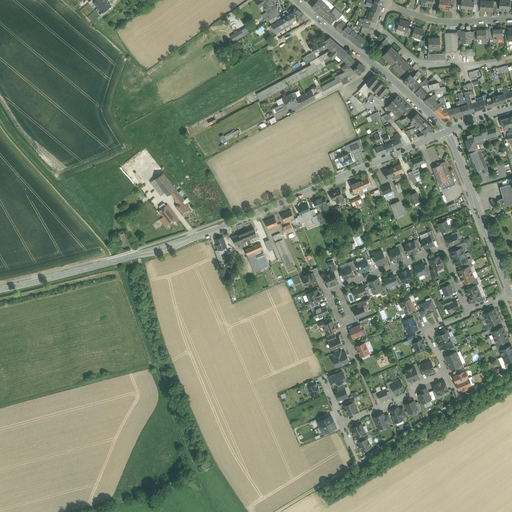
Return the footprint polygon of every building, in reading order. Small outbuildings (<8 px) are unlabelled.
[(111,5),(106,0),(98,7),(103,12),(107,9),(111,5)] [(270,0),(257,0),(254,3),(258,8),(263,5),(267,11),(268,13),(272,10),(275,7),(276,7),(270,0)] [(320,0),(317,0),(311,7),(317,11),(324,3),(320,0)] [(493,0),(480,0),(480,5),(480,11),(493,12),(493,11),(493,4),(493,0)] [(509,0),(500,0),(500,1),(499,8),(499,9),(509,10),(509,0)] [(382,6),(367,2),(365,5),(373,7),(372,10),(379,12),(380,12),(382,6)] [(324,3),(317,11),(319,14),(320,13),(321,14),(321,15),(326,10),(329,12),(331,9),(324,3)] [(303,14),(295,7),(289,14),(285,17),(289,23),(296,20),(297,21),(303,14)] [(109,11),(107,9),(103,12),(100,15),(102,17),(109,11)] [(372,10),(371,9),(368,19),(375,22),(379,12),(372,10)] [(267,11),(262,15),(267,22),(277,16),(272,10),(268,13),(267,11)] [(334,13),(333,11),(331,13),(336,18),(334,20),(336,21),(340,17),(334,13)] [(331,13),(329,12),(324,17),(331,23),(334,20),(336,18),(331,13)] [(285,17),(269,27),(273,34),(289,23),(285,17)] [(410,22),(400,19),(397,29),(407,32),(410,22)] [(339,24),(336,29),(340,33),(347,25),(345,23),(342,26),(339,24)] [(347,25),(340,33),(345,37),(349,32),(349,33),(352,30),(350,28),(347,25)] [(369,29),(363,27),(361,33),(367,35),(369,29)] [(424,30),(415,27),(412,36),(421,39),(424,30)] [(230,36),(234,42),(244,35),(241,29),(237,32),(236,30),(234,32),(234,33),(230,36)] [(502,29),(492,29),(493,37),(493,39),(503,39),(502,29)] [(354,31),(352,30),(349,33),(346,37),(359,48),(366,40),(354,31)] [(486,30),(476,30),(476,31),(477,39),(482,39),(482,44),(487,44),(487,37),(486,30)] [(470,31),(464,31),(461,31),(460,31),(461,35),(461,42),(463,42),(463,43),(468,42),(471,42),(471,39),(470,32),(470,31)] [(457,32),(444,33),(446,53),(458,52),(457,35),(457,32)] [(329,37),(310,48),(313,52),(314,52),(316,51),(317,52),(318,52),(327,47),(330,50),(332,49),(339,45),(329,37)] [(440,37),(428,38),(429,49),(440,48),(440,37)] [(385,40),(381,44),(387,50),(391,46),(385,40)] [(342,48),(339,45),(332,49),(334,52),(331,54),(337,59),(340,62),(349,54),(342,48)] [(401,57),(391,46),(387,50),(382,55),(393,65),(392,66),(401,74),(409,65),(401,57)] [(317,57),(314,59),(315,65),(320,63),(323,67),(325,66),(322,60),(330,56),(329,55),(331,54),(334,52),(332,49),(320,56),(317,57)] [(313,52),(306,56),(309,62),(314,59),(317,57),(314,52),(313,52)] [(340,62),(338,64),(345,71),(351,68),(349,65),(355,60),(349,54),(340,62)] [(311,65),(256,94),(260,101),(318,70),(315,65),(314,59),(309,62),(311,65)] [(341,73),(338,75),(340,79),(345,76),(355,71),(356,72),(355,74),(356,75),(357,73),(359,75),(365,68),(359,63),(357,65),(353,69),(351,68),(345,71),(341,73)] [(507,65),(497,68),(498,73),(498,74),(509,71),(507,65)] [(475,70),(468,72),(470,79),(477,77),(477,76),(475,70)] [(436,73),(433,76),(438,82),(443,81),(436,73)] [(410,74),(403,81),(408,86),(414,80),(418,76),(416,74),(413,77),(410,74)] [(335,76),(320,84),(325,93),(343,84),(340,79),(338,75),(335,76)] [(372,77),(366,84),(378,94),(381,97),(389,88),(374,75),(372,77)] [(378,94),(366,84),(372,77),(371,76),(359,90),(370,100),(373,96),(375,98),(378,94)] [(414,80),(408,86),(415,93),(421,86),(419,84),(414,80)] [(431,84),(424,85),(425,87),(423,89),(421,86),(415,93),(421,99),(430,90),(434,89),(436,88),(434,83),(431,84)] [(468,90),(467,84),(462,85),(468,103),(467,104),(472,103),(468,90)] [(316,86),(310,90),(311,91),(313,95),(319,92),(316,86)] [(440,87),(436,88),(434,89),(435,95),(441,93),(446,92),(445,86),(440,87)] [(483,99),(476,101),(473,89),(468,90),(472,103),(474,111),(486,107),(483,99)] [(295,92),(283,98),(288,107),(288,108),(300,102),(302,105),(308,102),(304,94),(301,96),(299,90),(295,92)] [(311,91),(304,94),(308,102),(315,98),(313,95),(311,91)] [(503,94),(492,97),(494,105),(506,101),(504,94),(503,94)] [(397,95),(387,106),(392,111),(398,108),(404,102),(397,95)] [(430,96),(423,101),(430,107),(436,102),(432,98),(430,96)] [(487,98),(483,99),(486,107),(494,105),(492,97),(492,96),(490,97),(487,98)] [(436,102),(430,107),(433,111),(440,106),(446,102),(445,99),(443,100),(443,99),(441,100),(442,101),(438,104),(436,102)] [(411,108),(405,102),(404,102),(398,108),(392,111),(397,117),(399,116),(399,115),(402,112),(405,115),(411,108)] [(460,102),(456,103),(457,107),(455,107),(457,116),(463,114),(461,106),(460,102)] [(465,105),(461,106),(463,114),(474,111),(472,103),(467,104),(465,105)] [(278,105),(274,107),(277,113),(284,109),(281,104),(278,105)] [(451,109),(448,109),(450,118),(457,116),(455,107),(451,109)] [(443,111),(436,113),(443,118),(445,119),(450,118),(448,109),(447,109),(443,111)] [(378,112),(370,115),(372,121),(381,117),(378,112)] [(417,113),(410,119),(413,123),(411,125),(408,127),(409,129),(417,126),(424,120),(424,119),(417,113)] [(508,117),(501,119),(502,122),(500,123),(501,125),(503,125),(504,129),(508,128),(507,127),(510,126),(508,117)] [(424,120),(417,126),(409,129),(411,133),(418,130),(417,129),(419,128),(421,130),(429,125),(424,120)] [(434,130),(429,125),(421,130),(422,131),(425,136),(434,132),(434,130)] [(479,131),(473,133),(467,135),(468,138),(467,138),(465,142),(465,143),(466,146),(467,145),(468,149),(467,149),(468,153),(467,153),(468,154),(470,159),(471,162),(472,162),(472,164),(473,164),(475,171),(479,169),(480,171),(482,171),(482,173),(488,171),(486,167),(487,166),(483,157),(480,150),(478,149),(479,147),(479,144),(485,142),(484,140),(489,139),(489,140),(498,137),(496,129),(491,130),(491,128),(486,129),(486,128),(481,130),(479,131)] [(221,138),(223,142),(240,133),(238,130),(233,133),(232,131),(225,135),(225,136),(221,138)] [(384,144),(379,133),(374,135),(377,142),(376,142),(378,146),(375,147),(379,155),(387,152),(384,144)] [(388,135),(383,137),(385,141),(386,141),(387,143),(384,144),(387,152),(394,149),(391,141),(388,135)] [(396,139),(391,141),(394,149),(403,145),(400,137),(396,139)] [(360,139),(347,145),(349,151),(360,147),(359,144),(361,143),(360,139)] [(347,155),(343,157),(343,156),(339,157),(339,158),(343,166),(346,165),(346,164),(354,161),(350,153),(347,154),(347,155)] [(422,155),(412,159),(415,168),(418,167),(418,165),(420,164),(421,167),(422,168),(426,166),(427,165),(425,162),(425,163),(422,155)] [(441,183),(452,178),(445,161),(439,163),(439,164),(440,165),(437,166),(436,166),(433,167),(433,168),(436,175),(436,174),(439,183),(441,183)] [(400,164),(392,167),(397,178),(401,177),(399,173),(404,171),(400,164)] [(392,167),(383,171),(387,179),(387,178),(387,180),(390,178),(390,177),(391,177),(393,180),(395,179),(396,181),(397,180),(397,178),(392,167)] [(418,169),(413,171),(416,178),(421,176),(418,169)] [(413,171),(408,173),(413,183),(417,181),(416,178),(413,171)] [(176,189),(163,172),(155,179),(165,192),(167,196),(171,193),(176,189)] [(368,177),(359,181),(363,189),(366,187),(367,190),(372,188),(368,177)] [(452,178),(441,183),(443,189),(455,184),(452,178)] [(165,192),(155,179),(151,182),(161,195),(165,192)] [(397,180),(396,181),(397,182),(394,183),(398,193),(402,191),(399,184),(398,181),(397,180)] [(359,181),(351,185),(354,192),(355,194),(359,193),(360,196),(365,194),(363,189),(359,181)] [(511,183),(500,187),(503,198),(499,199),(501,207),(511,203),(511,183)] [(390,184),(381,188),(384,194),(392,190),(390,184)] [(185,200),(176,189),(171,193),(178,201),(177,202),(179,204),(176,206),(182,215),(189,209),(183,201),(185,200)] [(340,189),(330,194),(333,200),(335,199),(337,203),(344,200),(343,196),(340,189)] [(392,190),(384,194),(386,199),(387,200),(395,197),(392,190)] [(416,192),(409,195),(412,204),(420,201),(416,192)] [(129,195),(134,202),(138,199),(133,193),(129,195)] [(324,196),(314,200),(317,208),(322,206),(323,209),(328,207),(328,206),(327,203),(324,196)] [(398,201),(391,204),(397,216),(403,213),(398,201)] [(307,203),(298,207),(301,215),(310,211),(307,203)] [(178,218),(167,204),(158,211),(163,217),(159,219),(165,227),(178,218)] [(291,210),(281,214),(284,221),(294,217),(291,210)] [(275,217),(265,221),(268,228),(278,224),(275,217)] [(446,220),(444,220),(443,220),(442,222),(438,224),(439,226),(440,230),(441,230),(442,232),(443,232),(450,228),(450,226),(449,225),(448,224),(446,220)] [(290,224),(283,227),(286,234),(293,231),(290,224)] [(254,228),(246,231),(249,239),(257,236),(254,228)] [(432,230),(427,232),(429,237),(430,236),(432,240),(435,238),(432,230)] [(249,239),(246,231),(238,235),(242,242),(249,239)] [(280,233),(273,236),(275,242),(283,239),(280,233)] [(452,234),(446,237),(450,246),(456,243),(460,242),(460,241),(456,233),(452,234)] [(238,235),(232,237),(236,245),(242,242),(238,235)] [(429,237),(421,240),(424,248),(434,245),(432,240),(430,236),(429,237)] [(226,247),(223,237),(216,240),(219,250),(226,247)] [(273,249),(269,239),(265,241),(269,251),(273,249)] [(283,239),(275,242),(281,256),(289,253),(283,239)] [(414,241),(411,243),(410,242),(407,243),(408,244),(405,245),(409,254),(412,253),(412,254),(415,253),(414,252),(418,250),(417,249),(414,241)] [(260,243),(253,246),(255,252),(261,249),(263,249),(260,243)] [(404,251),(400,243),(396,245),(397,248),(399,247),(401,253),(404,251)] [(253,246),(245,250),(247,255),(255,252),(253,246)] [(401,253),(399,247),(397,248),(390,251),(390,253),(390,254),(390,255),(391,255),(394,261),(403,257),(401,253)] [(458,249),(451,252),(453,258),(464,254),(462,248),(462,247),(458,249)] [(263,253),(261,249),(255,252),(263,271),(267,269),(266,268),(269,267),(263,253)] [(382,250),(376,252),(375,252),(373,253),(372,254),(373,256),(373,257),(374,257),(376,263),(377,265),(386,261),(385,257),(382,250)] [(247,255),(254,273),(255,272),(256,274),(263,271),(255,252),(247,255)] [(289,253),(281,256),(285,265),(292,262),(289,253)] [(464,254),(453,258),(456,265),(463,262),(467,260),(467,259),(464,254)] [(439,256),(429,260),(433,268),(434,271),(436,270),(443,267),(439,256)] [(365,259),(358,262),(358,264),(360,271),(362,271),(369,269),(370,267),(367,260),(365,259)] [(333,260),(327,263),(331,272),(334,271),(333,270),(337,269),(333,260)] [(356,269),(352,261),(347,263),(349,267),(350,266),(352,271),(356,269)] [(423,262),(414,266),(418,276),(427,272),(425,265),(423,262)] [(349,267),(341,271),(344,279),(354,275),(352,271),(350,266),(349,267)] [(464,268),(458,271),(461,277),(472,272),(470,267),(469,266),(464,268)] [(316,267),(311,270),(312,272),(313,272),(315,278),(320,276),(316,267)] [(434,271),(433,268),(430,270),(431,272),(433,278),(439,275),(436,270),(434,271)] [(406,270),(402,271),(402,272),(399,273),(401,277),(403,281),(404,283),(413,279),(409,269),(406,270)] [(331,272),(330,273),(329,273),(325,274),(325,275),(324,275),(328,286),(338,282),(334,271),(331,272)] [(312,272),(304,276),(305,276),(303,277),(305,283),(307,282),(309,286),(317,283),(315,278),(313,272),(312,272)] [(472,272),(461,277),(463,284),(469,281),(475,279),(474,278),(472,272)] [(395,277),(394,275),(385,279),(386,282),(386,283),(386,284),(387,285),(387,284),(388,287),(397,283),(395,277)] [(378,278),(369,282),(371,288),(374,293),(381,290),(383,290),(381,287),(378,278)] [(449,284),(442,287),(445,296),(450,294),(453,293),(449,284)] [(364,285),(357,288),(356,288),(353,289),(353,290),(356,298),(360,296),(361,297),(363,296),(363,295),(367,293),(365,288),(364,285)] [(471,287),(465,289),(468,296),(479,291),(477,285),(476,285),(471,287)] [(318,289),(307,294),(310,302),(310,303),(316,301),(321,298),(320,296),(321,295),(319,292),(318,289)] [(479,291),(468,296),(471,302),(476,300),(482,298),(482,297),(479,291)] [(444,300),(442,301),(444,306),(446,305),(452,302),(450,297),(444,300)] [(410,299),(397,305),(401,315),(414,309),(411,302),(410,299)] [(431,300),(420,305),(422,310),(424,314),(435,310),(431,300)] [(452,302),(446,305),(449,313),(460,309),(456,300),(452,302)] [(358,307),(353,309),(357,317),(366,313),(363,305),(358,307)] [(320,307),(317,308),(316,309),(316,310),(313,312),(312,312),(315,318),(319,316),(319,317),(322,316),(322,315),(329,312),(326,306),(321,308),(320,307)] [(490,311),(483,314),(484,314),(486,320),(497,315),(494,309),(490,311)] [(497,315),(486,320),(489,326),(495,323),(500,321),(497,315)] [(413,316),(402,321),(408,333),(414,331),(418,329),(417,325),(416,321),(415,321),(413,316)] [(326,319),(318,323),(320,327),(322,327),(324,326),(323,324),(328,322),(326,319)] [(333,322),(331,321),(330,322),(328,323),(328,322),(323,324),(324,326),(322,327),(324,331),(326,331),(327,334),(336,330),(334,326),(333,323),(333,322)] [(359,325),(349,329),(353,338),(363,334),(359,325)] [(497,329),(492,332),(494,338),(505,333),(503,327),(497,329)] [(414,331),(408,333),(406,334),(408,340),(417,336),(414,331)] [(441,334),(437,336),(436,337),(437,338),(438,339),(439,342),(450,338),(448,332),(448,331),(441,334)] [(505,333),(494,338),(497,344),(502,342),(508,339),(505,333)] [(339,337),(336,338),(328,341),(332,350),(343,346),(339,337)] [(418,340),(412,343),(416,351),(426,347),(424,343),(425,343),(424,340),(423,341),(422,338),(418,340)] [(439,342),(441,349),(445,347),(452,344),(450,338),(439,342)] [(359,345),(357,346),(361,356),(369,353),(365,343),(364,343),(359,345)] [(505,348),(500,350),(503,356),(511,352),(511,347),(511,345),(505,348)] [(456,351),(451,353),(450,353),(449,354),(448,355),(445,356),(445,357),(446,359),(447,360),(448,362),(459,358),(457,352),(456,351)] [(342,353),(334,356),(335,360),(335,362),(337,367),(349,361),(345,352),(342,353)] [(511,352),(503,356),(505,362),(506,363),(510,361),(511,359),(511,352)] [(459,358),(448,362),(449,365),(449,366),(449,368),(451,369),(454,367),(462,364),(461,364),(459,358)] [(422,364),(421,365),(424,372),(425,374),(434,370),(431,361),(422,364)] [(418,374),(415,367),(405,370),(406,373),(406,374),(407,377),(408,377),(410,381),(419,378),(418,374)] [(454,375),(453,376),(456,383),(469,377),(465,370),(460,372),(454,375)] [(336,374),(330,376),(332,381),(333,380),(336,385),(337,384),(339,386),(343,385),(347,383),(342,377),(345,375),(343,371),(341,372),(336,374)] [(469,377),(456,383),(459,390),(462,389),(463,390),(468,388),(467,387),(472,385),(469,377)] [(393,384),(391,385),(393,389),(395,393),(400,391),(402,391),(404,386),(403,386),(401,381),(393,384)] [(444,381),(441,382),(440,382),(437,383),(437,384),(433,385),(435,389),(437,395),(438,395),(448,390),(444,381)] [(317,383),(308,386),(311,396),(320,393),(317,383)] [(338,391),(336,391),(340,400),(348,396),(344,388),(338,391)] [(426,388),(421,390),(422,393),(418,395),(422,403),(431,399),(428,392),(426,388)] [(386,389),(381,391),(381,390),(377,392),(379,397),(381,400),(389,397),(386,389)] [(414,400),(405,404),(409,413),(418,410),(415,403),(414,400)] [(347,404),(344,406),(345,408),(344,408),(346,411),(347,414),(357,410),(354,402),(347,404)] [(398,407),(390,410),(395,422),(403,419),(402,417),(399,409),(398,407)] [(383,413),(374,417),(379,429),(388,425),(384,416),(383,413)] [(331,416),(318,421),(323,433),(330,430),(336,427),(331,416)] [(360,425),(358,424),(357,424),(356,426),(352,428),(355,436),(358,435),(365,432),(364,432),(361,424),(360,425)] [(361,441),(358,442),(359,445),(359,446),(360,448),(362,451),(371,447),(370,444),(369,441),(369,442),(367,438),(361,441)]
